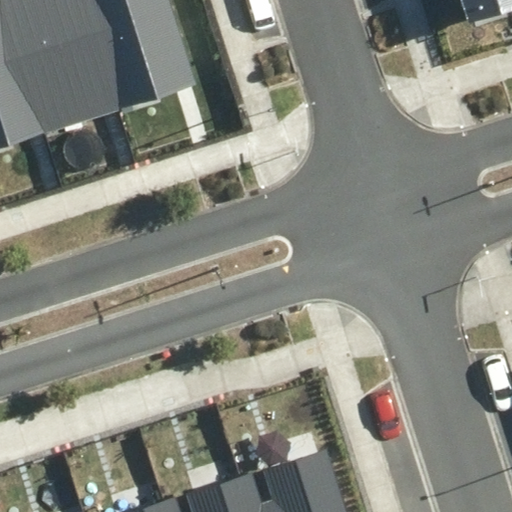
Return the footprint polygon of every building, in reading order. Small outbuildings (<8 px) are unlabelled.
[(3,0),(0,0),(0,149),(46,135),(3,0)] [(84,0),(3,0),(46,135),(120,112),(84,0)] [(166,0),(84,0),(120,112),(194,89),(166,0)] [(511,0),(461,0),(470,24),(511,10),(511,0)] [(252,473),(242,477),(252,511),(346,511),(327,448),(260,469),(269,500),(262,503),(252,473)] [(180,511),(177,498),(163,502),(166,511),(252,511),(242,477),(186,494),(191,511),(180,511)] [(166,511),(163,502),(132,511),(166,511)]
